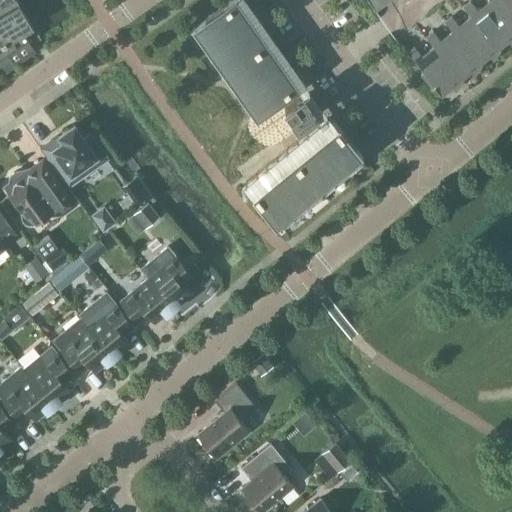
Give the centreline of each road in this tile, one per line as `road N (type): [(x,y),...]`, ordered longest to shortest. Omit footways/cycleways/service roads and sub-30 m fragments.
road 1 (residential): [(145,409),(434,175)]
road 2 (residential): [(434,175),(296,0)]
road 3 (residential): [(0,106),(152,0)]
road 4 (residential): [(224,511),(145,409)]
